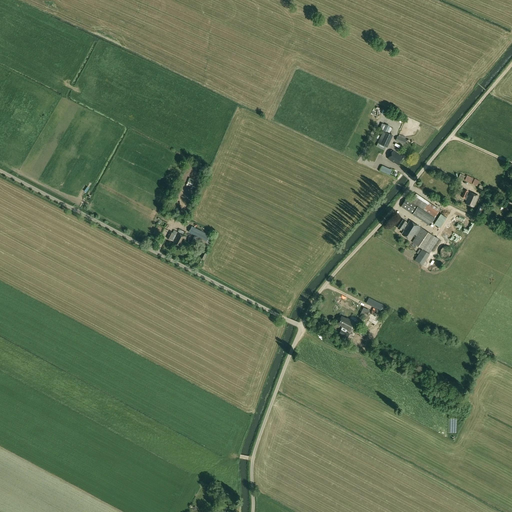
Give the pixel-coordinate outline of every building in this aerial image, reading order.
[(392,135),(383,131),(378,142),(387,146),(392,135)] [(395,163),(398,165),(403,157),(393,151),(388,159),(395,163)] [(459,177),(465,180),(471,183),(473,178),(467,175),(466,177),(460,174),(459,177)] [(468,191),(465,190),(462,197),(465,198),(464,199),(467,200),(466,203),(474,207),(478,196),(470,192),(469,196),(466,195),(468,191)] [(430,225),(435,218),(417,206),(417,207),(410,202),(409,203),(404,200),(400,206),(412,214),(430,225)] [(479,217),(483,207),(479,205),(474,214),(479,217)] [(441,214),(434,223),(440,227),(447,218),(441,214)] [(501,226),(511,230),(511,227),(511,224),(511,223),(511,216),(506,214),(501,226)] [(412,242),(422,249),(415,260),(422,265),(431,251),(433,252),(440,240),(419,226),(419,227),(410,220),(408,224),(406,223),(406,222),(403,219),(397,228),(401,230),(403,228),(404,229),(403,230),(404,231),(402,234),(410,239),(413,235),(414,235),(414,234),(417,236),(412,242)] [(195,235),(192,241),(203,247),(204,247),(209,236),(210,235),(192,226),(189,232),(195,235)] [(174,232),(170,230),(166,238),(170,240),(174,241),(173,243),(180,247),(182,243),(183,244),(186,237),(178,233),(174,231),(174,232)] [(213,238),(209,236),(204,247),(203,247),(207,249),(213,238)] [(360,314),(367,318),(369,313),(362,310),(360,314)] [(355,322),(347,318),(347,319),(342,316),(338,324),(342,326),(341,327),(350,331),(355,322)] [(347,338),(349,334),(341,329),(339,333),(347,338)]
